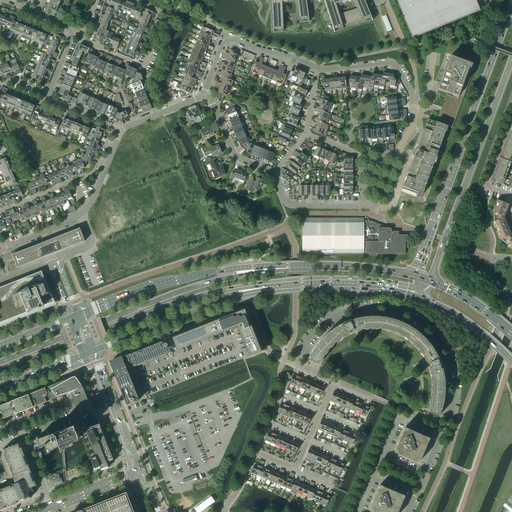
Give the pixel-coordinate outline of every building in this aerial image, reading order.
[(59,5),(60,2),(54,0),(50,0),(49,3),(60,8),(61,6),(59,5)] [(113,9),(116,0),(107,0),(106,3),(110,5),(109,7),(113,9)] [(120,5),(121,2),(117,0),(116,0),(113,9),(117,11),(118,8),(121,10),(122,11),(122,10),(124,7),(120,5)] [(127,12),(131,2),(126,0),(125,3),(121,2),(120,5),(124,7),(122,10),(122,11),(123,10),(127,12)] [(271,0),(273,33),(283,33),(282,2),(285,0),(295,0),(299,23),(309,22),(306,0),(324,0),(334,32),(344,30),(343,27),(362,21),(363,23),(373,20),(364,0),(271,0)] [(396,0),(397,1),(412,39),(480,11),(478,5),(477,4),(476,2),(475,0),(396,0)] [(138,9),(134,7),(135,4),(131,2),(127,12),(130,13),(130,14),(131,14),(131,13),(132,10),(136,12),(138,9)] [(60,8),(49,3),(47,8),(56,12),(57,9),(59,10),(60,8)] [(115,16),(117,11),(113,9),(109,7),(108,7),(106,11),(109,13),(107,17),(111,18),(112,19),(112,18),(111,17),(112,14),(115,16)] [(55,15),(56,12),(47,8),(45,13),(47,14),(56,18),(57,16),(55,15)] [(140,16),(142,11),(142,10),(138,9),(136,12),(132,10),(131,13),(131,14),(131,15),(132,14),(135,15),(133,18),(138,20),(140,16)] [(153,16),(154,12),(146,9),(145,12),(142,11),(140,16),(149,19),(151,15),(153,16)] [(109,13),(106,11),(104,15),(101,14),(99,19),(109,22),(111,19),(112,19),(111,18),(107,17),(109,13)] [(13,20),(15,17),(10,15),(9,18),(5,17),(4,20),(8,22),(6,25),(6,26),(7,25),(10,27),(11,27),(13,20)] [(147,24),(149,19),(140,16),(138,20),(141,21),(140,24),(139,24),(138,24),(139,25),(142,26),(144,22),(147,24)] [(14,32),(19,18),(17,18),(16,20),(17,21),(17,22),(13,20),(11,27),(10,27),(9,30),(14,32)] [(18,33),(22,24),(18,22),(19,22),(20,22),(21,19),(19,18),(14,32),(18,33)] [(109,22),(99,19),(98,23),(101,24),(99,28),(102,29),(104,25),(107,27),(108,27),(107,26),(109,22)] [(22,35),(27,22),(26,21),(24,24),(25,24),(25,25),(22,24),(18,33),(22,35)] [(21,37),(25,39),(26,37),(30,27),(27,26),(27,25),(28,25),(29,23),(27,22),(22,35),(21,37)] [(147,33),(149,29),(146,28),(147,24),(144,22),(142,26),(139,25),(138,24),(138,25),(139,25),(137,29),(144,32),(147,33)] [(30,39),(36,25),(34,24),(33,27),(34,28),(33,29),(30,27),(26,37),(30,39)] [(34,40),(38,31),(35,29),(35,28),(37,29),(38,26),(36,25),(30,39),(34,40)] [(108,32),(106,31),(107,28),(108,28),(108,27),(107,27),(104,25),(102,29),(99,28),(97,32),(107,36),(108,32)] [(213,33),(213,31),(203,27),(201,32),(213,37),(217,38),(218,36),(213,33)] [(39,42),(44,29),(42,28),(41,31),(42,31),(42,32),(38,31),(34,40),(39,42)] [(144,32),(137,29),(134,28),(133,32),(146,38),(147,36),(144,35),(143,36),(142,35),(144,32)] [(43,44),(47,34),(43,33),(44,32),(45,32),(46,29),(44,29),(39,42),(43,44)] [(105,41),(107,36),(97,32),(96,36),(94,35),(92,39),(101,43),(102,39),(105,41)] [(115,38),(116,37),(115,37),(115,38),(112,37),(113,34),(108,32),(107,36),(105,41),(104,41),(109,43),(110,40),(114,42),(116,38),(115,38)] [(146,38),(133,32),(131,36),(140,40),(141,38),(142,37),(143,37),(142,39),(145,40),(146,38)] [(213,37),(201,32),(199,36),(209,41),(210,39),(212,39),(213,37)] [(61,41),(62,37),(54,34),(53,37),(48,35),(46,40),(57,44),(59,40),(61,41)] [(139,44),(140,40),(131,36),(129,41),(142,46),(143,44),(141,43),(140,44),(139,44)] [(209,43),(209,41),(199,36),(197,41),(209,46),(210,43),(209,43)] [(116,50),(120,40),(116,38),(116,37),(115,38),(116,38),(114,42),(110,40),(109,43),(113,45),(111,48),(116,50)] [(56,49),(57,44),(46,40),(44,44),(49,46),(48,49),(47,49),(48,50),(47,50),(51,51),(52,47),(56,49)] [(142,46),(129,41),(127,45),(137,49),(138,45),(139,46),(139,47),(142,48),(142,46)] [(209,46),(197,41),(195,46),(206,50),(206,48),(212,50),(213,48),(209,46)] [(452,127),(479,55),(449,44),(435,82),(440,83),(438,88),(447,91),(436,122),(443,124),(443,123),(448,124),(448,126),(452,127)] [(137,49),(127,45),(126,49),(139,54),(140,52),(137,51),(137,52),(136,52),(137,49)] [(205,52),(206,50),(195,46),(193,50),(205,55),(206,53),(205,52)] [(57,54),(54,52),(56,49),(52,47),(51,51),(47,50),(48,50),(47,49),(46,50),(47,50),(46,54),(52,57),(55,58),(57,54)] [(79,59),(82,54),(86,56),(87,53),(85,52),(78,49),(74,57),(79,59)] [(90,65),(93,56),(91,55),(90,54),(91,53),(92,50),(90,49),(84,64),(87,64),(88,64),(90,65)] [(139,54),(126,49),(124,53),(133,57),(135,54),(136,54),(136,55),(138,56),(139,54)] [(205,55),(193,50),(191,55),(202,59),(202,57),(204,58),(205,55)] [(242,57),(244,51),(241,50),(239,54),(230,50),(228,54),(225,52),(224,55),(238,61),(238,60),(237,60),(239,55),(242,57)] [(94,67),(100,53),(98,52),(97,55),(97,56),(96,57),(93,56),(90,65),(92,65),(92,67),(94,67)] [(98,70),(102,61),(100,60),(99,59),(101,59),(103,54),(100,52),(100,53),(94,67),(93,69),(96,70),(96,69),(98,70)] [(51,60),(52,57),(46,54),(43,53),(41,57),(54,63),(55,61),(52,60),(52,61),(51,60)] [(103,73),(110,56),(107,55),(105,60),(106,61),(105,62),(102,61),(98,70),(101,71),(101,72),(103,73)] [(201,62),(202,59),(191,55),(189,60),(205,67),(207,64),(201,62)] [(238,61),(224,55),(223,58),(226,60),(225,61),(235,65),(236,61),(238,62),(238,61)] [(108,74),(112,65),(109,64),(109,63),(110,63),(112,58),(110,56),(103,73),(105,74),(106,73),(108,74)] [(54,63),(41,57),(39,61),(49,65),(50,62),(51,62),(51,64),(53,65),(54,63)] [(77,64),(79,59),(74,57),(71,65),(80,69),(81,69),(82,66),(77,64)] [(257,75),(263,62),(264,59),(261,57),(258,64),(255,62),(251,71),(257,74),(256,75),(257,75)] [(112,77),(119,60),(116,59),(114,64),(115,65),(114,66),(112,65),(108,74),(110,75),(110,76),(112,77)] [(117,78),(121,69),(118,68),(118,67),(120,66),(122,62),(119,60),(112,77),(114,78),(115,77),(117,78)] [(205,67),(189,60),(187,64),(198,69),(199,67),(204,69),(205,67)] [(48,68),(49,65),(39,61),(37,66),(51,71),(52,69),(49,68),(48,69),(47,69),(48,68)] [(237,66),(235,65),(225,61),(225,63),(222,62),(220,65),(233,70),(235,71),(237,66)] [(12,64),(11,63),(11,64),(8,66),(7,62),(3,64),(7,74),(11,72),(9,69),(13,67),(12,64)] [(21,72),(17,62),(12,64),(12,63),(11,63),(12,64),(13,67),(9,69),(11,72),(15,71),(16,75),(19,74),(19,72),(21,72)] [(262,76),(266,67),(264,66),(265,63),(263,62),(257,75),(257,76),(258,74),(262,76)] [(79,71),(80,69),(71,65),(66,63),(65,65),(68,66),(69,66),(69,67),(68,69),(77,73),(78,71),(79,71)] [(122,81),(123,77),(128,66),(129,64),(126,63),(123,68),(125,69),(124,70),(121,69),(117,78),(119,79),(119,80),(122,81)] [(197,71),(198,69),(187,64),(185,69),(201,76),(203,73),(197,71)] [(266,79),(272,66),(269,64),(268,67),(266,67),(262,76),(266,78),(265,79),(266,79)] [(231,75),(233,70),(220,65),(219,68),(222,69),(221,71),(231,75)] [(51,71),(37,66),(36,70),(45,74),(47,70),(48,71),(47,72),(50,73),(51,71)] [(129,77),(133,67),(130,66),(130,67),(128,66),(123,77),(128,79),(129,77)] [(271,80),(275,71),(274,70),(275,67),(272,66),(266,79),(267,80),(267,78),(271,80)] [(283,85),(287,75),(283,74),(285,68),(282,66),(281,69),(276,83),(276,84),(277,82),(283,85)] [(133,79),(136,73),(137,70),(135,69),(135,68),(133,67),(129,77),(133,79)] [(297,78),(301,70),(298,69),(298,68),(296,67),(294,72),(291,71),(288,77),(291,78),(292,76),(297,78)] [(276,83),(281,69),(278,68),(277,71),(275,71),(271,80),(275,82),(275,83),(276,83)] [(76,75),(77,73),(68,69),(67,72),(66,72),(66,71),(62,70),(62,72),(76,78),(77,76),(76,75)] [(201,76),(185,69),(183,74),(185,75),(193,78),(194,78),(195,76),(200,79),(201,76)] [(44,77),(45,74),(36,70),(34,74),(47,79),(48,77),(45,76),(45,77),(44,77)] [(306,79),(307,77),(304,76),(306,71),(303,70),(303,71),(301,70),(297,78),(302,80),(301,82),(304,83),(306,79)] [(229,79),(231,75),(221,71),(221,73),(218,71),(216,74),(220,76),(221,76),(229,79),(230,80),(231,79),(229,79)] [(75,80),(76,78),(62,72),(61,74),(64,75),(65,75),(65,76),(64,79),(73,82),(74,80),(75,80)] [(143,79),(141,76),(140,73),(139,74),(136,73),(133,79),(132,83),(140,80),(143,79)] [(387,80),(388,74),(383,73),(382,76),(382,79),(385,79),(384,85),(389,85),(388,87),(389,87),(390,80),(387,80)] [(43,80),(43,79),(44,79),(44,80),(46,81),(47,79),(34,74),(32,78),(42,82),(43,80)] [(376,81),(377,75),(372,74),(371,77),(371,80),(374,80),(373,86),(378,86),(377,88),(378,88),(379,81),(376,81)] [(393,79),(394,75),(388,74),(387,80),(390,80),(389,87),(390,87),(390,86),(395,86),(396,81),(394,79),(393,79)] [(195,79),(194,78),(193,78),(185,75),(183,80),(195,84),(196,82),(195,81),(196,79),(195,79)] [(365,82),(366,76),(361,75),(360,78),(360,81),(363,81),(362,87),(366,87),(366,89),(367,89),(368,82),(365,82)] [(382,79),(382,76),(377,75),(376,81),(379,81),(378,88),(379,87),(384,87),(384,85),(385,79),(382,79)] [(234,82),(230,80),(229,79),(221,76),(220,76),(219,79),(222,80),(222,82),(231,86),(233,82),(234,82)] [(354,83),(355,77),(349,76),(349,82),(350,84),(351,84),(350,88),(355,89),(355,90),(356,90),(357,83),(354,83)] [(371,80),(371,77),(366,76),(365,82),(368,82),(367,89),(368,88),(373,88),(373,86),(374,80),(371,80)] [(360,81),(360,78),(355,77),(354,83),(357,83),(356,90),(357,89),(361,89),(362,87),(363,81),(360,81)] [(75,83),(73,82),(64,79),(63,81),(62,82),(62,81),(59,80),(58,81),(72,87),(73,88),(75,83)] [(143,85),(142,82),(141,83),(140,80),(132,83),(131,84),(133,89),(143,85)] [(195,84),(183,80),(181,84),(192,89),(193,87),(194,87),(195,84)] [(233,87),(231,86),(222,82),(221,84),(213,80),(212,83),(229,90),(231,91),(233,87)] [(71,90),(72,87),(58,81),(57,83),(60,85),(61,84),(62,85),(60,88),(65,90),(69,92),(70,90),(71,90)] [(226,97),(229,90),(212,83),(211,86),(218,89),(217,93),(226,97)] [(192,90),(192,89),(181,84),(180,84),(179,84),(181,85),(178,91),(180,95),(185,94),(186,92),(189,93),(190,90),(191,90),(192,90)] [(144,90),(143,87),(144,87),(143,85),(133,89),(135,93),(144,90)] [(308,91),(307,91),(309,88),(303,86),(302,88),(299,87),(298,90),(297,89),(296,90),(295,92),(305,96),(307,93),(308,93),(308,91)] [(62,99),(65,90),(60,88),(59,91),(58,91),(58,90),(55,89),(54,91),(58,93),(57,96),(62,99)] [(6,104),(10,95),(6,93),(6,92),(5,91),(3,90),(2,95),(1,95),(0,95),(0,98),(1,102),(6,104)] [(77,99),(68,95),(69,92),(65,90),(62,99),(75,104),(77,99)] [(137,98),(147,94),(146,92),(145,92),(144,90),(135,93),(137,98)] [(81,105),(86,93),(81,91),(77,102),(79,103),(79,104),(81,105)] [(10,106),(15,93),(14,92),(12,94),(13,95),(13,96),(10,95),(6,104),(10,106)] [(305,98),(305,96),(295,92),(293,97),(301,100),(303,97),(305,98)] [(14,109),(18,98),(15,97),(15,96),(16,96),(17,93),(15,93),(10,106),(14,108),(13,109),(14,109)] [(86,106),(90,97),(85,95),(86,93),(81,105),(83,106),(84,105),(86,106)] [(148,99),(147,97),(148,97),(147,94),(137,98),(139,103),(148,99)] [(18,111),(24,96),(22,95),(21,98),(22,98),(21,99),(18,98),(14,109),(18,111)] [(90,109),(95,97),(91,95),(90,97),(86,106),(88,107),(88,108),(90,109)] [(22,111),(26,101),(24,101),(23,100),(23,99),(25,99),(26,97),(24,96),(18,111),(18,109),(22,111)] [(300,103),(301,100),(293,97),(291,96),(290,96),(289,100),(289,101),(293,103),(301,106),(302,104),(300,103)] [(95,110),(100,100),(100,99),(95,97),(90,109),(93,110),(93,109),(95,110)] [(27,113),(32,99),(30,99),(29,101),(30,102),(30,103),(26,101),(22,111),(27,113)] [(31,115),(35,105),(31,104),(32,103),(33,103),(34,100),(32,99),(27,113),(31,115)] [(151,103),(150,101),(149,101),(148,99),(139,103),(141,108),(151,103)] [(331,109),(333,104),(320,99),(319,101),(321,102),(320,105),(331,109)] [(99,114),(104,102),(100,100),(95,110),(95,111),(97,112),(97,113),(99,114)] [(104,115),(109,104),(104,102),(99,114),(102,115),(102,114),(104,115)] [(397,106),(405,105),(405,102),(387,104),(387,107),(384,107),(385,110),(397,108),(397,106)] [(152,109),(151,106),(152,106),(151,103),(141,108),(143,112),(152,109)] [(236,112),(234,107),(235,105),(230,103),(227,110),(225,111),(226,113),(227,113),(228,115),(236,112)] [(303,109),(303,107),(301,106),(293,103),(291,108),(299,111),(301,108),(303,109)] [(109,118),(113,108),(114,106),(109,104),(104,115),(107,116),(106,117),(109,118)] [(207,118),(203,108),(200,110),(198,105),(186,109),(190,120),(194,118),(196,123),(207,118)] [(329,114),(331,109),(320,105),(319,107),(317,106),(316,109),(318,110),(329,114)] [(115,117),(118,110),(113,108),(109,118),(111,119),(112,118),(114,119),(115,117)] [(298,114),(299,111),(291,108),(289,113),(291,114),(291,113),(299,117),(300,115),(298,114)] [(45,122),(49,113),(47,112),(48,111),(45,109),(43,114),(39,112),(38,115),(42,117),(41,120),(40,120),(40,121),(41,121),(45,122)] [(42,117),(38,115),(39,112),(35,110),(31,120),(36,122),(37,119),(40,120),(39,121),(40,121),(40,120),(41,120),(42,117)] [(128,116),(126,111),(121,113),(120,111),(118,110),(115,117),(119,119),(128,116)] [(331,115),(329,114),(318,110),(317,112),(319,113),(318,116),(329,120),(331,115)] [(56,119),(52,118),(54,113),(51,112),(50,113),(49,113),(45,122),(49,124),(50,121),(55,122),(56,119)] [(238,117),(236,112),(228,115),(229,118),(228,118),(229,121),(238,117)] [(301,118),(299,117),(291,113),(291,114),(289,118),(298,122),(299,119),(301,119),(301,118)] [(65,129),(70,115),(68,114),(67,117),(68,118),(68,119),(64,117),(60,127),(65,129)] [(69,130),(73,121),(70,119),(70,118),(71,119),(72,116),(70,115),(65,129),(69,130)] [(329,120),(318,116),(317,118),(315,117),(314,120),(316,121),(327,125),(329,120)] [(73,132),(79,119),(77,118),(76,121),(77,121),(76,122),(73,121),(69,130),(73,132)] [(296,125),(298,122),(289,118),(287,123),(297,128),(298,126),(296,125)] [(56,131),(60,121),(56,119),(55,122),(50,121),(49,124),(49,125),(50,125),(50,124),(53,126),(52,129),(56,131)] [(77,134),(81,124),(78,123),(78,122),(79,122),(81,119),(79,119),(73,132),(77,134)] [(421,196),(438,150),(448,126),(448,124),(443,123),(443,124),(436,122),(428,119),(403,187),(417,192),(417,194),(421,196)] [(81,135),(87,122),(85,121),(84,124),(85,125),(85,126),(81,124),(77,134),(81,135)] [(329,126),(327,125),(316,121),(315,123),(317,124),(316,126),(327,131),(329,126)] [(86,137),(90,128),(87,127),(86,126),(87,125),(88,126),(89,123),(87,122),(81,135),(86,137)] [(242,127),(240,122),(232,125),(233,128),(232,128),(233,131),(242,127)] [(292,131),(293,128),(283,124),(282,125),(284,126),(282,130),(291,134),(294,135),(295,133),(292,131)] [(214,134),(211,126),(205,128),(202,130),(201,126),(195,129),(198,135),(201,133),(204,139),(214,134)] [(325,136),(327,131),(316,126),(315,129),(313,128),(312,131),(325,136)] [(511,126),(498,163),(492,180),(494,181),(502,184),(511,188),(511,187),(511,126)] [(104,134),(106,130),(97,127),(96,130),(91,128),(89,132),(101,137),(102,133),(104,134)] [(289,136),(291,134),(282,130),(281,129),(280,130),(282,131),(280,135),(287,138),(292,140),(293,138),(289,136)] [(101,137),(89,132),(88,137),(92,139),(91,142),(90,141),(90,142),(91,142),(91,143),(94,144),(96,140),(99,141),(101,137)] [(246,137),(244,132),(237,135),(238,137),(236,138),(238,141),(246,137)] [(286,141),(287,138),(280,135),(277,134),(277,135),(278,136),(276,140),(283,143),(283,145),(287,147),(289,143),(286,141)] [(248,143),(248,142),(246,137),(238,141),(239,143),(240,143),(241,145),(240,146),(243,149),(248,143)] [(98,151),(101,145),(98,144),(99,141),(96,140),(94,144),(91,143),(91,142),(90,142),(90,143),(89,147),(98,151)] [(251,154),(255,146),(249,143),(249,144),(248,143),(243,149),(246,152),(247,151),(249,152),(248,153),(251,154)] [(222,153),(221,150),(218,145),(212,147),(211,144),(201,148),(205,156),(211,154),(212,157),(222,153)] [(319,157),(324,145),(322,144),(320,148),(317,147),(314,155),(319,157)] [(324,159),(327,151),(325,150),(326,146),(324,145),(319,157),(324,159)] [(256,155),(260,148),(255,146),(251,154),(254,155),(254,154),(256,155)] [(97,155),(98,151),(89,147),(87,151),(86,150),(86,151),(87,151),(90,152),(89,156),(92,158),(94,154),(97,155)] [(261,158),(265,150),(260,148),(256,155),(259,156),(258,157),(261,158)] [(329,162),(334,149),(332,148),(330,152),(327,151),(324,159),(329,162)] [(334,164),(337,155),(335,154),(336,150),(334,149),(329,162),(334,164)] [(266,159),(270,152),(265,150),(261,158),(264,159),(264,158),(266,159)] [(87,151),(86,151),(87,152),(86,155),(82,153),(80,158),(87,161),(90,162),(92,158),(89,156),(90,152),(87,151)] [(308,157),(304,154),(301,152),(299,154),(296,151),(294,153),(305,162),(308,157)] [(271,163),(275,154),(270,152),(266,159),(269,160),(268,161),(271,163)] [(305,162),(294,153),(292,155),(296,158),(294,160),(301,166),(305,162)] [(86,164),(87,161),(80,158),(77,160),(77,159),(76,159),(76,160),(80,169),(85,168),(83,165),(86,164)] [(225,174),(222,166),(219,167),(216,161),(214,158),(205,162),(207,166),(210,164),(212,170),(215,179),(219,177),(225,174)] [(10,166),(9,164),(13,162),(12,160),(0,165),(0,168),(1,170),(10,166)] [(76,160),(72,162),(73,165),(70,166),(70,165),(69,165),(69,166),(70,170),(75,168),(76,171),(80,169),(76,160)] [(301,166),(294,160),(292,162),(289,160),(287,161),(298,170),(301,166)] [(298,170),(287,161),(286,163),(289,166),(287,169),(294,174),(298,170)] [(65,168),(64,165),(59,167),(61,170),(58,171),(57,170),(57,171),(57,172),(58,175),(62,173),(64,176),(67,175),(68,175),(65,168)] [(72,173),(76,171),(75,168),(70,170),(69,166),(69,165),(68,166),(69,166),(65,168),(68,175),(67,175),(69,178),(73,176),(72,173)] [(2,174),(16,169),(15,167),(11,168),(10,166),(1,170),(2,174)] [(294,174),(287,169),(286,171),(282,168),(280,170),(291,178),(294,174)] [(4,178),(14,174),(13,172),(17,171),(16,169),(2,174),(4,178)] [(244,180),(247,174),(242,172),(242,173),(236,170),(236,172),(233,171),(230,178),(233,179),(234,177),(236,178),(236,179),(239,180),(240,178),(244,180)] [(291,178),(280,170),(279,172),(282,175),(281,177),(284,180),(283,182),(284,186),(287,184),(288,183),(288,182),(291,178)] [(60,178),(64,176),(62,173),(58,175),(57,172),(57,171),(56,171),(56,172),(53,173),(56,183),(58,182),(59,184),(62,183),(60,178)] [(56,183),(53,173),(48,175),(48,174),(47,174),(48,175),(50,178),(45,180),(47,183),(51,182),(52,186),(55,185),(55,184),(56,183)] [(6,182),(19,177),(18,175),(15,177),(14,174),(4,178),(6,182)] [(48,175),(47,174),(47,175),(44,177),(43,174),(39,175),(43,185),(47,183),(45,180),(50,178),(48,175)] [(43,185),(39,175),(34,177),(35,180),(32,182),(32,181),(31,181),(32,182),(33,185),(37,183),(38,187),(43,185)] [(17,183),(16,180),(17,180),(20,179),(19,177),(6,182),(8,187),(13,185),(17,183)] [(259,191),(263,180),(256,177),(254,181),(253,181),(249,179),(245,189),(252,192),(253,189),(259,191)] [(34,188),(38,187),(37,183),(33,185),(32,182),(31,181),(31,182),(27,184),(31,193),(33,193),(33,194),(36,193),(34,188)] [(22,195),(18,184),(17,183),(13,185),(15,191),(12,192),(12,191),(11,191),(11,192),(12,195),(17,194),(18,197),(22,195)] [(72,197),(68,188),(63,190),(64,193),(60,194),(62,198),(66,196),(67,199),(67,200),(68,200),(68,199),(72,197)] [(14,199),(18,197),(17,194),(12,195),(11,192),(11,191),(10,191),(11,192),(7,194),(11,203),(15,202),(14,199)] [(60,206),(56,196),(54,197),(52,193),(50,194),(56,207),(60,206)] [(11,203),(7,194),(3,195),(2,195),(2,196),(3,196),(4,199),(0,200),(1,204),(5,202),(6,205),(11,203)] [(56,207),(50,194),(48,195),(50,199),(48,200),(52,209),(56,207)] [(63,201),(66,199),(67,200),(67,199),(66,196),(62,198),(60,194),(56,196),(60,206),(65,204),(63,201)] [(48,211),(42,197),(40,198),(41,201),(42,202),(39,203),(43,213),(48,211)] [(52,209),(48,200),(46,200),(44,197),(42,197),(48,211),(52,209)] [(43,213),(39,203),(37,204),(36,200),(34,201),(39,214),(43,213)] [(502,216),(504,210),(506,211),(508,205),(498,200),(493,212),(493,213),(493,217),(494,221),(493,222),(497,231),(506,227),(502,218),(502,216)] [(39,214),(34,201),(32,202),(33,204),(33,205),(31,206),(35,216),(39,214)] [(35,216),(31,206),(29,207),(27,203),(25,204),(31,218),(35,216)] [(31,218),(25,204),(24,205),(25,209),(23,210),(26,219),(31,218)] [(20,215),(18,212),(15,213),(13,209),(10,210),(10,211),(9,212),(13,222),(17,220),(17,221),(18,221),(17,220),(16,217),(20,215)] [(26,219),(23,210),(18,212),(20,215),(16,217),(17,220),(18,221),(18,220),(18,219),(21,218),(22,221),(26,219)] [(13,222),(9,212),(7,213),(7,211),(4,212),(6,217),(2,219),(3,222),(7,220),(9,223),(8,223),(9,224),(9,223),(13,222)] [(408,248),(409,235),(398,235),(398,232),(391,232),(391,230),(389,228),(386,228),(386,227),(379,225),(378,225),(376,225),(376,224),(375,223),(373,223),(372,221),(370,221),(368,220),(364,220),(364,218),(302,218),(302,254),(364,254),(364,252),(365,252),(365,254),(405,254),(405,248),(408,248)] [(5,225),(8,224),(8,225),(9,224),(8,223),(9,223),(7,220),(3,222),(2,219),(0,219),(0,226),(1,230),(6,228),(5,225)] [(28,264),(74,246),(85,241),(80,228),(79,228),(78,226),(11,253),(12,255),(17,268),(28,263),(28,264)] [(511,248),(511,237),(510,236),(506,227),(497,231),(500,239),(501,239),(504,242),(504,243),(504,242),(507,245),(507,246),(511,248)] [(0,324),(6,322),(53,304),(54,304),(49,292),(41,272),(0,287),(0,324)] [(177,350),(231,329),(234,328),(236,327),(237,326),(249,356),(261,352),(247,316),(245,316),(243,315),(239,317),(238,316),(234,317),(234,316),(232,315),(232,316),(228,317),(228,316),(172,338),(177,350)] [(350,332),(349,331),(353,330),(353,331),(362,329),(371,328),(374,328),(378,328),(381,328),(385,329),(388,329),(391,330),(395,331),(397,332),(401,323),(391,320),(381,318),(371,318),(360,319),(355,320),(351,322),(350,321),(347,323),(347,321),(345,322),(335,327),(327,334),(319,341),(313,350),(308,359),(318,364),(320,361),(321,358),(323,355),(325,352),(327,349),(330,346),(332,344),(335,342),(338,339),(340,337),(343,336),(346,334),(350,332)] [(444,395),(445,385),(444,383),(443,383),(442,374),(439,364),(437,359),(433,350),(426,342),(419,334),(411,328),(401,323),(397,332),(401,334),(404,336),(407,338),(410,340),(412,342),(419,348),(424,355),(429,364),(429,363),(431,367),(430,367),(432,376),(433,385),(433,394),(431,403),(428,412),(439,416),(442,406),(444,395)] [(139,400),(131,380),(127,370),(128,370),(129,371),(130,372),(131,372),(132,372),(133,372),(134,372),(134,371),(135,371),(137,371),(138,369),(136,368),(136,367),(136,366),(171,353),(166,340),(132,354),(110,362),(112,369),(126,405),(139,400)] [(295,386),(299,377),(293,375),(290,383),(295,386)] [(47,401),(44,395),(47,393),(50,400),(56,398),(65,394),(70,392),(74,401),(74,402),(76,406),(76,407),(78,411),(78,412),(80,416),(80,417),(87,415),(87,416),(93,414),(81,385),(76,378),(76,377),(75,377),(74,377),(73,377),(72,376),(65,379),(65,380),(45,388),(24,396),(0,405),(0,412),(1,412),(4,418),(42,403),(47,401)] [(300,388),(304,379),(299,377),(295,386),(300,388)] [(305,390),(309,381),(304,379),(300,388),(305,390)] [(310,392),(314,383),(309,381),(305,390),(310,392)] [(315,394),(318,386),(314,383),(310,392),(315,394)] [(320,397),(324,388),(318,386),(315,394),(320,397)] [(335,403),(339,394),(333,392),(330,401),(335,403)] [(340,405),(344,396),(339,394),(335,403),(340,405)] [(345,407),(348,399),(344,396),(340,405),(345,407)] [(350,409),(353,401),(348,399),(345,407),(350,409)] [(355,412),(358,403),(353,401),(350,409),(355,412)] [(283,414),(286,405),(281,403),(277,412),(283,414)] [(360,414),(363,405),(358,403),(355,412),(360,414)] [(288,416),(291,408),(286,405),(283,414),(288,416)] [(365,416),(369,407),(363,405),(360,414),(365,416)] [(292,418),(296,410),(291,408),(288,416),(292,418)] [(297,421),(301,412),(296,410),(292,418),(297,421)] [(302,423),(306,414),(301,412),(297,421),(302,423)] [(308,425),(311,416),(306,414),(302,423),(308,425)] [(322,431),(326,423),(321,420),(317,429),(322,431)] [(113,459),(99,423),(85,429),(95,456),(91,458),(93,465),(93,466),(92,466),(92,467),(93,468),(94,468),(94,469),(98,467),(99,466),(101,469),(108,467),(108,466),(106,462),(113,459)] [(327,434),(331,425),(326,423),(322,431),(327,434)] [(61,452),(80,437),(79,434),(78,433),(75,425),(75,424),(35,440),(36,441),(37,440),(38,442),(40,447),(39,448),(40,447),(45,445),(48,452),(46,453),(46,454),(48,453),(60,445),(60,446),(62,451),(61,452)] [(332,436),(336,427),(331,425),(327,434),(332,436)] [(337,438),(341,429),(336,427),(332,436),(337,438)] [(420,460),(426,446),(429,439),(429,438),(428,438),(428,437),(426,437),(408,429),(406,428),(405,428),(404,428),(404,429),(403,431),(395,449),(394,451),(394,452),(395,453),(397,454),(415,462),(417,462),(418,463),(418,462),(419,462),(420,460)] [(342,440),(346,431),(341,429),(337,438),(342,440)] [(347,442),(351,433),(346,431),(342,440),(347,442)] [(270,443),(274,434),(269,432),(265,440),(270,443)] [(352,444),(356,436),(351,433),(347,442),(352,444)] [(275,445),(279,436),(274,434),(270,443),(275,445)] [(280,447),(284,438),(279,436),(275,445),(280,447)] [(285,449),(289,440),(284,438),(280,447),(285,449)] [(290,451),(294,442),(289,440),(285,449),(290,451)] [(295,453),(299,445),(294,442),(290,451),(295,453)] [(5,507),(9,506),(13,504),(13,505),(14,505),(13,504),(17,503),(21,501),(21,502),(22,502),(22,501),(26,499),(30,498),(30,499),(30,498),(29,494),(35,492),(32,487),(37,485),(36,485),(33,477),(34,477),(34,476),(33,477),(30,469),(31,468),(30,468),(29,468),(26,460),(27,460),(27,459),(26,460),(23,452),(24,452),(24,451),(23,451),(20,443),(13,446),(13,445),(12,445),(12,446),(9,447),(9,446),(9,447),(2,450),(5,456),(4,456),(4,457),(5,457),(6,458),(5,458),(5,459),(6,459),(7,463),(9,466),(8,467),(9,467),(12,475),(11,475),(12,476),(16,483),(14,484),(7,487),(6,487),(0,489),(0,509),(4,508),(5,508),(5,507)] [(310,460),(314,451),(309,449),(304,460),(309,462),(310,460)] [(315,462),(319,453),(314,451),(310,460),(315,462)] [(320,464),(324,455),(319,453),(315,462),(320,464)] [(325,466),(329,458),(324,455),(320,464),(325,466)] [(330,468),(334,460),(329,458),(325,466),(330,468)] [(335,471),(339,462),(334,460),(330,468),(335,471)] [(340,473),(344,464),(339,462),(335,471),(340,473)] [(256,475),(260,466),(255,464),(251,473),(256,475)] [(261,477),(265,468),(260,466),(256,475),(261,477)] [(266,479),(270,470),(265,468),(261,477),(266,479)] [(271,481),(275,473),(270,470),(266,479),(271,481)] [(63,483),(59,474),(62,473),(61,471),(58,472),(58,471),(49,474),(44,476),(49,488),(63,483)] [(276,483),(280,475),(275,473),(271,481),(276,483)] [(281,486),(285,477),(280,475),(276,483),(281,486)] [(286,488),(290,479),(285,477),(281,486),(286,488)] [(291,490),(295,481),(290,479),(286,488),(291,490)] [(296,492),(300,483),(295,481),(291,490),(296,492)] [(304,489),(305,486),(300,483),(296,492),(301,494),(304,489)] [(397,511),(403,499),(404,497),(404,496),(404,495),(403,495),(401,494),(381,485),(380,485),(379,485),(379,486),(378,488),(369,508),(369,509),(369,510),(370,510),(374,511),(397,511)] [(306,496),(310,488),(305,486),(304,489),(301,494),(306,496)] [(311,499),(315,490),(310,488),(306,496),(311,499)] [(316,501),(320,492),(315,490),(311,499),(316,501)] [(321,503),(325,494),(320,492),(316,501),(321,503)] [(135,511),(134,506),(131,500),(129,499),(128,499),(127,498),(125,494),(118,496),(112,499),(79,511),(135,511)] [(328,500),(330,496),(325,494),(321,503),(326,505),(328,500)] [(502,506),(510,511),(511,511),(511,494),(507,500),(502,506)]
